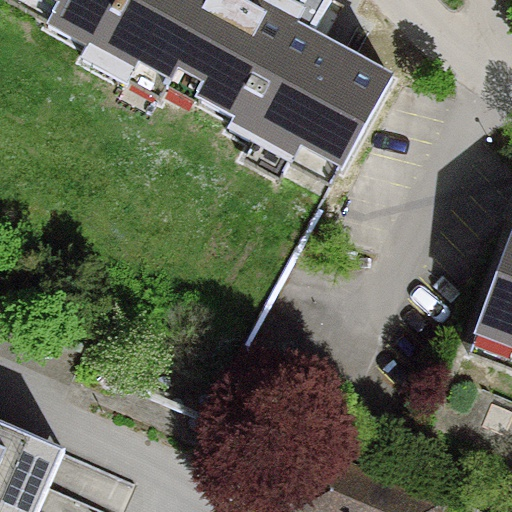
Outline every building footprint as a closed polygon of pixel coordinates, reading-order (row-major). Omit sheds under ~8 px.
[(44,0),(57,7),(45,28),(85,50),(79,61),(120,84),(131,64),(163,81),(158,89),(160,90),(171,70),(207,0),(44,0)] [(315,26),(294,15),(266,0),(207,0),(171,70),(201,86),(193,100),(231,121),(226,131),(284,163),(276,176),(278,177),(294,147),(336,170),(384,82),(307,40),(315,26)] [(511,228),(472,335),(511,350),(511,228)] [(0,511),(33,511),(59,453),(0,427),(0,511)] [(312,511),(426,511),(430,505),(361,476),(359,482),(318,465),(300,507),(312,511)]
